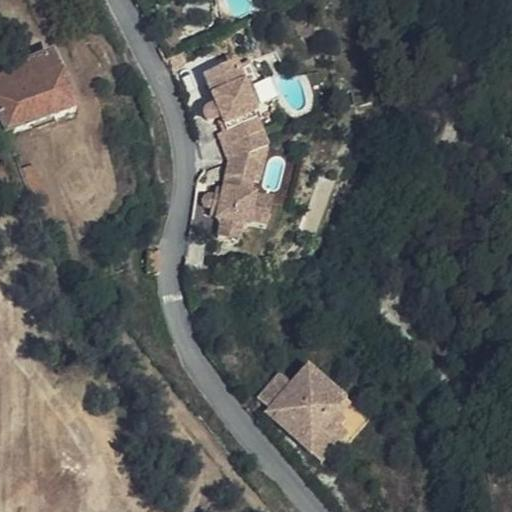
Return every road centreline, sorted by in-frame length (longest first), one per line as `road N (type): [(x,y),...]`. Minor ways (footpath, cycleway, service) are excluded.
road 1 (residential): [(314,511),(189,362),(169,291),(182,154),(161,83),(117,0)]
road 2 (unclassified): [(448,0),(463,65),(436,182),(394,255),(435,365),(477,413),(480,511)]
